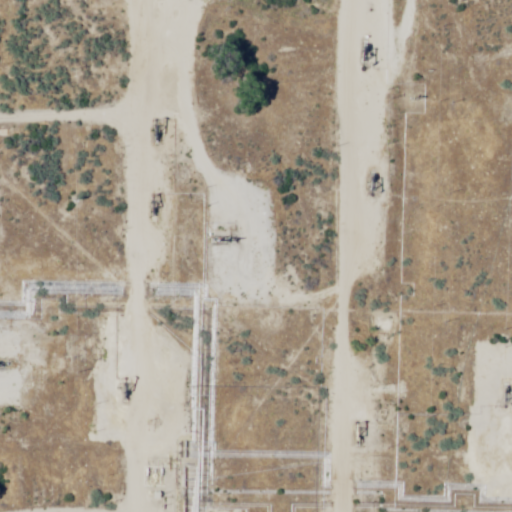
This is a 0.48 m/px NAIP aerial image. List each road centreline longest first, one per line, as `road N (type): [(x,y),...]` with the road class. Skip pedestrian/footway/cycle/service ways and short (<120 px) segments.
road 1 (track): [(295,511),(299,0)]
road 2 (track): [(86,0),(84,511)]
